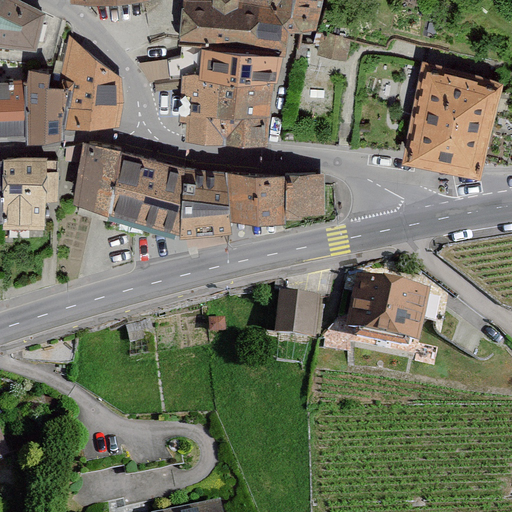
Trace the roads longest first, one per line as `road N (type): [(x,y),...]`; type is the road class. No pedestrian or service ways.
road 1 (tertiary): [(413,225),(163,279),(0,329)]
road 2 (residential): [(413,225),(416,208),(357,168),(202,152),(149,136)]
road 3 (residential): [(149,136),(120,47),(57,0)]
road 4 (residential): [(149,136),(77,134),(0,145)]
road 5 (track): [(413,225),(421,253),(511,325)]
